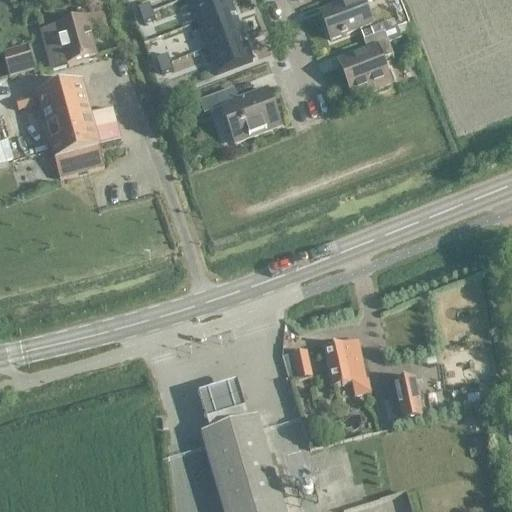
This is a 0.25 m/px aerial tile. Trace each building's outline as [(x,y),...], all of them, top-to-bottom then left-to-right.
[(228,0),(188,0),(187,0),(197,26),(233,12),(228,0)] [(351,0),(353,5),(322,16),(332,42),(372,27),(364,5),(378,0),(351,0)] [(149,6),(137,10),(140,18),(152,14),(149,6)] [(233,12),(197,26),(206,51),(242,37),(233,12)] [(152,14),(140,18),(143,26),(154,22),(152,14)] [(97,17),(50,30),(57,55),(63,54),(67,69),(97,60),(90,36),(102,33),(97,17)] [(370,31),(373,38),(396,29),(394,24),(382,28),(382,27),(370,31)] [(390,46),(403,41),(398,30),(364,43),(368,54),(340,64),(345,78),(347,77),(354,96),(371,90),(372,93),(391,86),(382,61),(394,57),(390,46)] [(242,37),(206,51),(216,77),(252,64),(242,37)] [(9,82),(34,75),(27,51),(2,58),(9,82)] [(167,57),(156,62),(158,69),(170,65),(167,57)] [(0,84),(9,82),(2,58),(0,58),(0,84)] [(170,65),(158,69),(161,77),(173,73),(170,65)] [(104,170),(99,150),(120,143),(111,112),(90,118),(82,85),(37,97),(60,182),(104,170)] [(236,147),(280,131),(266,93),(237,103),(234,92),(201,104),(205,115),(222,109),(236,147)] [(357,343),(323,350),(331,390),(351,386),(354,399),(370,395),(367,382),(365,382),(357,343)] [(292,357),(298,383),(311,380),(306,354),(292,357)] [(414,381),(393,386),(401,424),(422,420),(414,381)] [(200,392),(213,433),(248,423),(235,382),(200,392)] [(222,511),(284,511),(257,420),(248,423),(213,433),(201,437),(222,511)]
